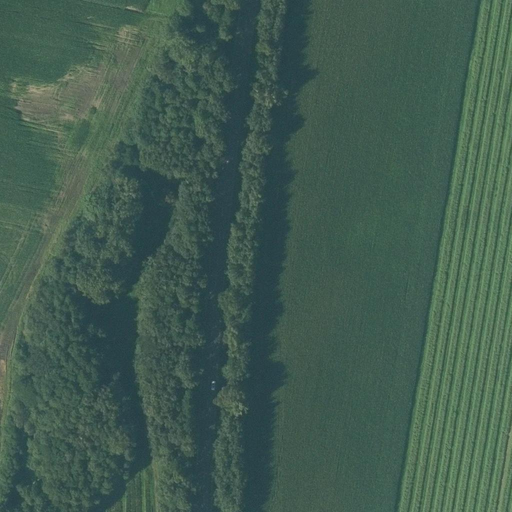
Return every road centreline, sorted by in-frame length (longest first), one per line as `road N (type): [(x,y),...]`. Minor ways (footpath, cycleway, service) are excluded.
road 1 (secondary): [(249,0),(214,285),(203,511)]
road 2 (track): [(160,511),(121,317),(140,281),(165,188)]
